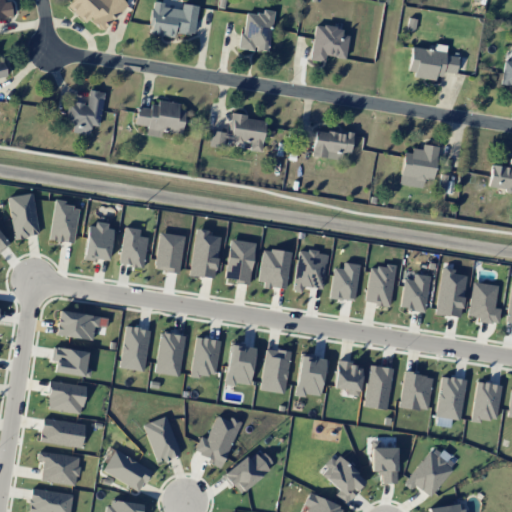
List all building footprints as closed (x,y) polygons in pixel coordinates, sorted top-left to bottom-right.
[(0,0),(0,17),(11,16),(9,1),(4,2),(3,0),(0,0)] [(84,22),(88,18),(103,31),(127,4),(122,0),(67,0),(64,4),(84,22)] [(173,37),(174,32),(193,34),(197,6),(181,4),(180,9),(162,7),(162,3),(153,1),(148,34),(173,37)] [(272,11),(261,10),(261,14),(243,13),(239,49),(254,50),(268,51),(272,11)] [(344,59),(348,31),(314,26),(308,59),(323,62),(325,56),(344,59)] [(454,75),(457,55),(410,47),(406,75),(434,79),(435,72),(454,75)] [(511,57),(504,56),(499,84),(511,86),(511,57)] [(64,122),(73,124),(72,132),(89,134),(90,125),(99,126),(104,92),(88,89),(86,104),(67,101),(64,122)] [(134,124),(146,126),(145,135),(160,137),(161,130),(181,133),(184,105),(157,102),(156,108),(136,106),(134,124)] [(211,131),(209,146),(223,148),(224,139),(250,142),(249,150),(260,151),(264,121),(245,119),(245,115),(232,113),(229,133),(211,131)] [(337,151),(348,154),(352,135),(316,129),(311,155),(335,160),(337,151)] [(403,149),(398,184),(421,188),(423,179),(431,180),(436,146),(421,144),(420,151),(403,149)] [(487,187),(511,190),(511,158),(509,158),(508,167),(490,165),(487,187)] [(7,196),(12,238),(37,235),(31,193),(7,196)] [(48,240),(73,243),(77,207),(63,206),(64,200),(53,199),(48,240)] [(109,261),(111,226),(86,224),(83,259),(109,261)] [(139,229),(122,227),(119,264),(143,267),(146,237),(138,236),(139,229)] [(213,278),(218,236),(207,235),(207,230),(193,229),(189,276),(213,278)] [(153,270),(178,273),(183,236),(158,232),(153,270)] [(223,278),(234,280),(234,283),(246,285),(254,243),(230,239),(223,278)] [(285,289),(290,253),(262,248),(257,284),(285,289)] [(322,288),(325,253),(296,250),(292,291),(301,292),(301,286),(322,288)] [(341,269),(333,268),(328,297),(352,302),(359,265),(343,262),(341,269)] [(392,267),(368,265),(364,303),(389,306),(392,267)] [(464,276),(452,274),(453,269),(440,268),(433,314),(458,318),(464,276)] [(423,312),(428,276),(412,274),(411,280),(403,279),(398,308),(423,312)] [(496,285),(470,282),(467,316),(477,317),(477,322),(497,324),(498,308),(493,308),(496,285)] [(93,341),(96,316),(58,310),(55,334),(93,341)] [(117,367),(142,371),(149,330),(125,326),(117,367)] [(160,332),(153,372),(177,376),(184,336),(160,332)] [(219,340),(194,336),(188,376),(199,378),(199,374),(213,376),(219,340)] [(253,346),(228,344),(224,383),(249,385),(253,346)] [(53,373),(89,377),(90,368),(84,368),(86,351),(52,347),(51,359),(54,360),(53,373)] [(288,351),(263,349),(259,391),(284,393),(288,351)] [(293,395),(303,397),(304,393),(319,396),(326,358),(299,354),(293,395)] [(346,389),(346,394),(358,396),(361,365),(335,362),(332,388),(346,389)] [(391,369),(368,365),(362,406),(384,410),(391,369)] [(398,408),(427,410),(430,375),(402,373),(398,408)] [(434,417),(458,420),(464,380),(440,376),(434,417)] [(45,408),(80,415),(85,387),(50,380),(45,408)] [(493,423),(500,386),(476,381),(469,418),(493,423)] [(179,454),(165,416),(142,424),(156,463),(179,454)] [(206,439),(199,436),(193,452),(208,457),(206,463),(221,468),(238,421),(229,418),(228,421),(214,416),(206,439)] [(38,442),(80,447),(83,424),(41,418),(38,442)] [(378,447),(378,441),(370,440),(370,472),(381,473),(381,483),(394,483),(395,448),(378,447)] [(150,470),(113,449),(101,471),(138,492),(150,470)] [(245,456),(221,474),(230,485),(233,483),(239,491),(273,466),(261,450),(248,460),(245,456)] [(428,451),(402,484),(409,490),(413,485),(429,497),(450,470),(443,464),(449,456),(441,450),(436,457),(428,451)] [(75,485),(78,456),(37,452),(36,460),(42,461),(40,481),(75,485)] [(320,474),(337,491),(334,494),(343,504),(364,482),(336,454),(324,466),(326,468),(320,474)] [(68,511),(71,495),(31,488),(26,511),(68,511)] [(338,511),(340,507),(307,493),(302,505),(307,507),(304,511),(338,511)] [(139,511),(141,505),(108,500),(105,511),(139,511)] [(426,509),(426,511),(461,511),(460,503),(426,509)]
